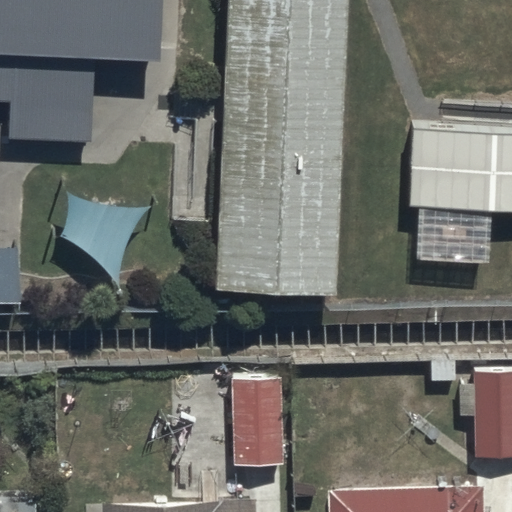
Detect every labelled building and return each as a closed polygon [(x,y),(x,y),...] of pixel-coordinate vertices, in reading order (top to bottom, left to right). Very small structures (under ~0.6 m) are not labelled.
[(82,46),(147,49),(149,0),(0,0),(0,136),(77,141),(82,46)] [(327,288),(344,0),(218,0),(201,280),(327,288)] [(511,117),(403,112),(400,188),(511,193),(511,117)] [(0,240),(0,298),(15,298),(15,240),(0,240)] [(344,394),(344,358),(290,357),(289,394),(344,394)] [(468,446),(511,444),(511,357),(465,365),(468,446)] [(227,457),(277,455),(273,367),(223,369),(227,457)] [(474,511),(473,467),(319,471),(319,511),(474,511)] [(95,485),(95,511),(249,511),(249,483),(95,485)] [(0,511),(33,511),(34,502),(0,502),(0,511)]
